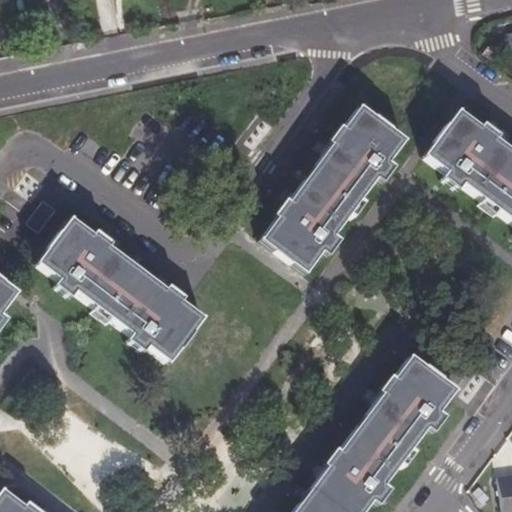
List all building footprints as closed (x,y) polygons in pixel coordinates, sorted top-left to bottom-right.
[(387,169),(402,148),(357,114),(341,135),(336,134),(331,141),(326,148),(328,152),(285,209),(281,208),(277,213),(271,220),(273,224),(257,246),(302,281),(319,259),(324,262),(335,247),(331,243),(374,186),(380,188),(391,174),(387,169)] [(511,160),(489,143),(490,139),(483,134),(477,129),(473,131),(455,118),(422,161),(441,176),(438,181),(453,193),(456,188),(511,229),(511,234),(511,236),(511,160)] [(166,366),(199,322),(179,306),(181,303),(173,297),(166,292),(163,294),(105,250),(105,245),(99,241),(93,236),(88,238),(68,222),(35,267),(55,282),(52,287),(67,300),(71,294),(130,339),(127,344),(142,356),(146,351),(166,366)] [(0,321),(0,312),(10,298),(0,289),(0,323),(1,322),(0,321)] [(359,511),(366,504),(371,507),(382,491),(377,488),(421,431),(426,434),(437,419),(433,415),(448,393),(403,360),(387,381),(383,381),(379,387),(373,394),(375,397),(331,455),(329,454),(324,460),(319,467),(320,471),(290,511),(359,511)] [(511,511),(511,479),(494,482),(498,511),(511,511)] [(28,511),(23,508),(18,509),(0,494),(0,511),(28,511)]
